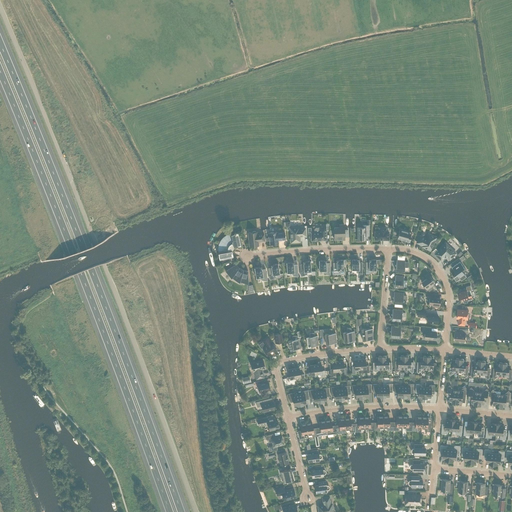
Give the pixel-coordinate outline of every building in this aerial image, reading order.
[(344,230),(344,224),(339,225),(339,227),(334,227),(334,240),(344,239),(344,236),(348,236),(348,230),(344,230)] [(355,239),(366,239),(366,235),(369,235),(369,225),(362,225),(362,227),(357,227),(357,239),(355,239)] [(316,241),(316,240),(326,240),(326,227),(316,227),(314,229),(314,232),(311,232),(311,241),(312,241),(316,241)] [(299,229),(299,228),(290,228),(291,242),(300,241),(299,236),(305,236),(305,228),(299,229)] [(386,232),(386,228),(383,228),(382,228),(380,229),(380,230),(379,232),(375,232),(375,240),(388,240),(388,232),(386,232)] [(409,241),(412,233),(409,232),(400,229),(398,238),(409,241)] [(256,232),(255,231),(253,231),(252,232),(248,233),(250,246),(258,245),(258,242),(265,241),(264,234),(257,234),(257,232),(256,232)] [(242,245),(239,232),(231,234),(231,233),(227,235),(223,237),(220,240),(219,244),(218,248),(218,253),(219,260),(233,257),(232,250),(234,247),(242,245)] [(285,240),(284,232),(277,232),(269,233),(270,244),(278,243),(278,240),(285,240)] [(432,246),(436,237),(429,234),(427,239),(420,236),(417,242),(423,245),(422,246),(430,250),(430,249),(431,249),(432,246)] [(449,259),(455,253),(445,243),(438,251),(435,254),(441,260),(444,257),(447,257),(449,259)] [(336,262),(333,262),(333,274),(334,274),(344,274),(344,270),(344,263),(344,259),(336,259),(336,262)] [(362,274),(362,262),(359,262),(359,259),(351,259),(351,270),(356,270),(356,272),(358,273),(359,274),(361,274),(362,274)] [(365,274),(367,274),(369,274),(370,273),(372,272),(372,270),(376,270),(376,259),(369,259),(369,262),(365,262),(365,274)] [(301,276),(302,276),(304,276),(305,275),(307,274),(307,272),(311,271),(310,260),(303,261),(303,264),(300,264),(301,276)] [(326,263),(326,260),(319,260),(319,271),(324,271),(324,273),(325,274),(327,274),(329,274),(329,275),(330,275),(330,262),(326,263)] [(404,271),(404,267),(408,267),(408,262),(405,262),(405,260),(396,260),(395,270),(398,271),(401,272),(401,271),(404,271)] [(294,264),(294,262),(286,262),(287,273),(291,273),(292,275),(293,276),(295,276),(297,276),(298,276),(297,264),(294,264)] [(461,281),(466,277),(463,273),(466,271),(460,262),(451,268),(456,275),(453,277),(456,281),(459,278),(461,281)] [(270,280),(271,280),(271,279),(273,279),(274,278),(276,277),(275,275),(280,274),(278,263),(270,264),(271,267),(268,268),(270,280)] [(248,283),(248,270),(243,270),(239,267),(236,264),(225,271),(231,278),(239,282),(248,283)] [(262,269),(261,266),(254,267),(256,278),(260,277),(261,279),(262,280),(264,280),(266,280),(267,280),(265,268),(262,269)] [(426,291),(431,288),(435,285),(433,282),(434,282),(428,274),(425,276),(426,278),(421,282),(425,288),(424,289),(426,291)] [(403,287),(404,276),(395,275),(394,286),(403,287)] [(472,290),(470,285),(466,286),(466,288),(461,290),(461,289),(460,290),(460,291),(457,292),(459,298),(462,297),(463,301),(473,299),(470,290),(472,290)] [(403,303),(403,300),(407,300),(406,296),(403,295),(403,293),(394,292),(393,302),(393,303),(403,304),(403,303)] [(439,305),(440,298),(437,298),(437,295),(427,294),(427,297),(429,297),(429,303),(432,304),(432,306),(438,307),(439,305)] [(401,320),(401,318),(405,317),(405,313),(402,312),(402,310),(392,309),(391,319),(391,320),(401,320)] [(468,320),(468,317),(469,317),(469,314),(468,313),(468,311),(458,310),(457,318),(459,319),(458,325),(465,325),(465,319),(468,320)] [(437,323),(438,316),(428,315),(427,322),(437,323)] [(400,337),(401,326),(391,326),(390,336),(390,337),(393,337),(396,338),(396,337),(400,337)] [(436,340),(436,332),(429,332),(430,328),(422,327),(421,333),(424,334),(424,338),(425,339),(425,340),(428,340),(428,339),(436,340)] [(351,331),(351,328),(347,328),(346,332),(343,332),(344,335),(343,336),(343,339),(344,339),(344,342),(345,342),(355,341),(354,331),(351,331)] [(373,340),(372,329),(362,329),(362,333),(361,333),(361,336),(362,336),(362,340),(363,340),(373,340)] [(468,334),(468,330),(460,329),(459,333),(455,332),(455,341),(460,341),(460,342),(464,343),(464,341),(465,342),(466,334),(468,334)] [(314,336),(314,333),(310,333),(310,337),(307,337),(306,337),(307,340),(306,340),(307,343),(308,347),(319,345),(317,335),(314,336)] [(331,333),(328,333),(328,334),(325,334),(325,338),(324,338),(325,341),(326,344),(337,343),(336,333),(331,333)] [(268,338),(258,345),(262,350),(263,349),(267,356),(271,353),(271,354),(274,352),(277,349),(273,344),(275,342),(275,343),(282,342),(281,334),(274,335),(275,339),(271,342),(269,339),(268,338)] [(297,339),(297,336),(292,336),(293,340),(289,340),(288,340),(289,344),(288,344),(289,347),(290,350),(301,348),(299,338),(297,339)] [(379,369),(382,369),(382,356),(379,356),(379,358),(376,358),(376,364),(373,364),(373,372),(375,374),(379,369)] [(382,356),(382,369),(385,369),(390,373),(392,372),(391,363),(388,363),(388,357),(385,357),(385,356),(382,356)] [(404,368),(404,356),(401,356),(401,357),(398,357),(398,363),(395,363),(394,371),(396,373),(401,368),(404,368)] [(404,356),(404,368),(407,369),(412,373),(413,372),(413,363),(410,363),(410,357),(407,357),(407,356),(404,356)] [(426,369),(427,357),(424,356),(424,358),(420,357),(420,363),(417,363),(416,372),(418,373),(423,369),(426,369)] [(427,357),(426,369),(429,369),(433,374),(435,373),(436,364),(432,364),(433,358),(430,358),(430,357),(427,357)] [(360,360),(360,369),(361,373),(369,372),(369,366),(366,366),(365,359),(360,360)] [(459,372),(460,359),(457,359),(457,360),(454,360),(453,366),(450,365),(449,374),(450,375),(456,371),(459,372)] [(460,359),(459,372),(462,372),(466,377),(468,375),(468,367),(465,367),(466,361),(463,361),(463,359),(460,359)] [(264,377),(262,369),(265,368),(263,360),(251,363),(253,371),(254,371),(256,379),(264,377)] [(355,370),(360,369),(360,360),(354,360),(355,366),(351,367),(352,373),(355,373),(355,370)] [(338,362),(339,371),(344,371),(344,374),(348,374),(347,367),(344,368),(343,361),(338,362)] [(480,374),(482,361),(479,361),(479,362),(475,362),(475,368),(472,367),(471,376),(472,378),(477,373),(480,374)] [(482,361),(480,374),(483,374),(488,379),(489,377),(490,369),(487,369),(488,363),(484,363),(484,362),(482,361)] [(335,372),(339,371),(338,362),(332,362),(333,369),(330,369),(330,376),(335,375),(335,372)] [(502,376),(503,363),(500,363),(500,364),(497,364),(496,370),(493,369),(492,378),(494,380),(499,375),(502,376)] [(509,371),(509,365),(506,365),(506,364),(503,363),(502,376),(505,376),(509,381),(511,380),(511,371),(509,371)] [(316,365),(317,374),(320,374),(321,377),(326,377),(325,370),(322,371),(321,364),(316,365)] [(308,376),(317,374),(316,365),(310,366),(311,372),(308,372),(308,376)] [(294,369),(295,378),(304,377),(303,374),(300,374),(299,368),(294,369)] [(287,380),(295,378),(294,369),(288,370),(289,376),(286,377),(287,380)] [(268,395),(267,390),(270,390),(268,382),(258,385),(259,392),(261,392),(262,397),(268,395)] [(361,387),(362,398),(365,398),(364,397),(368,397),(368,393),(371,393),(371,384),(365,384),(365,387),(361,387)] [(383,398),(382,387),(379,387),(378,384),(373,384),(373,393),(376,393),(377,397),(380,397),(380,398),(383,398)] [(382,387),(383,398),(385,398),(385,397),(389,396),(389,392),(392,392),(392,384),(387,384),(386,387),(382,387)] [(403,398),(404,387),(400,386),(399,384),(394,384),(394,392),(397,392),(397,396),(401,396),(401,397),(403,398)] [(404,387),(403,398),(406,398),(406,397),(410,397),(410,392),(413,393),(413,384),(408,384),(407,387),(404,387)] [(424,398),(425,387),(421,387),(421,384),(416,384),(415,393),(418,393),(418,397),(422,397),(422,398),(424,398)] [(340,389),(341,400),(344,400),(344,399),(347,399),(347,394),(350,394),(349,385),(344,386),(344,389),(340,389)] [(362,398),(361,387),(358,388),(357,385),(352,385),(352,394),(356,394),(356,398),(359,398),(359,399),(362,398)] [(425,387),(424,398),(427,398),(427,397),(430,398),(431,394),(434,394),(435,385),(429,385),(428,388),(425,387)] [(456,403),(457,390),(454,390),(450,385),(448,387),(447,395),(450,395),(450,401),(453,401),(453,403),(456,403)] [(341,400),(340,389),(337,389),(336,387),(331,387),(331,396),(335,396),(335,400),(339,399),(339,400),(341,400)] [(457,390),(456,403),(459,403),(459,402),(462,402),(463,396),(466,397),(467,388),(465,387),(460,391),(457,390)] [(477,405),(479,392),(476,392),(471,387),(470,389),(469,397),(472,397),(471,403),(475,403),(474,405),(477,405)] [(319,392),(321,402),(323,402),(323,401),(327,401),(326,397),(329,396),(328,388),(323,388),(323,391),(319,392)] [(321,402),(319,392),(316,392),(315,389),(309,390),(311,399),(314,398),(314,402),(318,402),(318,403),(321,402)] [(479,392),(477,405),(480,405),(480,404),(484,404),(484,398),(487,399),(488,390),(487,389),(482,393),(479,392)] [(499,407),(500,395),(497,394),(493,389),(491,391),(490,399),(494,399),(493,405),(496,406),(496,407),(499,407)] [(298,395),(300,406),(303,405),(303,404),(306,404),(305,399),(309,399),(307,390),(302,391),(302,394),(298,395)] [(500,395),(499,407),(502,407),(502,406),(505,406),(506,401),(509,401),(510,392),(508,391),(503,395),(500,395)] [(300,406),(298,395),(295,395),(294,393),(289,394),(290,402),(293,402),(294,406),(298,405),(298,406),(300,406)] [(269,402),(268,399),(256,402),(257,407),(262,406),(263,412),(275,409),(273,401),(269,402)] [(268,419),(267,417),(257,419),(259,426),(267,424),(268,426),(269,431),(275,429),(275,428),(279,427),(278,423),(276,423),(275,418),(268,419)] [(374,431),(374,422),(370,422),(370,417),(364,418),(364,428),(368,428),(368,431),(374,431)] [(379,427),(383,427),(383,417),(377,417),(377,422),(374,422),(374,431),(380,431),(379,427)] [(393,430),(393,422),(389,422),(389,417),(383,417),(383,427),(387,427),(387,430),(393,430)] [(402,427),(402,417),(396,417),(396,422),(393,422),(393,430),(398,430),(398,427),(402,427)] [(411,431),(412,422),(408,422),(408,417),(402,417),(402,427),(406,427),(406,430),(411,431)] [(421,428),(422,417),(416,417),(415,422),(412,422),(411,431),(417,431),(417,427),(421,428)] [(422,417),(421,428),(425,428),(425,431),(430,432),(431,423),(427,423),(428,418),(422,417)] [(360,428),(364,428),(364,418),(358,418),(358,423),(354,423),(355,432),(361,431),(360,428)] [(346,433),(345,429),(344,419),(338,420),(339,425),(335,425),(336,434),(346,433)] [(355,432),(354,423),(351,424),(350,419),(344,419),(345,429),(349,429),(349,432),(355,432)] [(452,431),(453,420),(448,419),(448,420),(446,420),(445,427),(442,427),(441,433),(447,434),(447,430),(452,431)] [(453,420),(452,431),(456,431),(456,435),(461,435),(462,428),(459,428),(459,422),(457,421),(457,420),(453,420)] [(327,435),(327,431),(325,421),(319,422),(320,427),(316,428),(318,436),(323,435),(327,435)] [(327,435),(336,434),(335,425),(332,426),(331,421),(325,421),(327,431),(327,435)] [(474,433),(475,422),(470,422),(470,423),(468,422),(467,429),(464,429),(463,435),(469,436),(470,433),(474,433)] [(475,422),(474,433),(478,433),(478,437),(484,437),(484,431),(481,430),(482,424),(479,423),(479,422),(475,422)] [(318,436),(316,428),(313,428),(312,423),(306,424),(308,434),(312,434),(312,437),(318,436)] [(304,435),(308,434),(306,424),(300,425),(301,430),(297,431),(299,439),(305,438),(304,435)] [(496,435),(497,424),(492,424),(492,425),(490,424),(489,431),(486,431),(486,437),(491,438),(492,435),(496,435)] [(497,424),(496,435),(500,436),(500,439),(506,439),(506,433),(503,432),(504,426),(501,426),(502,425),(497,424)] [(273,434),(265,436),(266,440),(268,439),(269,442),(272,441),(273,445),(269,446),(270,451),(278,449),(277,446),(284,444),(282,436),(274,438),(273,434)] [(421,447),(421,444),(414,444),(414,447),(414,449),(412,449),(411,450),(411,451),(411,452),(412,453),(414,453),(414,455),(415,455),(415,457),(419,457),(419,455),(424,455),(425,455),(425,447),(421,447)] [(449,461),(450,449),(446,449),(446,446),(440,445),(440,452),(443,452),(442,459),(444,459),(444,460),(449,461)] [(450,449),(449,461),(453,461),(454,460),(456,460),(456,453),(460,454),(460,446),(455,445),(454,450),(450,449)] [(471,463),(472,452),(468,451),(468,448),(462,447),(462,454),(465,454),(464,461),(467,461),(466,462),(471,463)] [(318,453),(317,449),(310,450),(311,454),(307,454),(309,462),(314,461),(315,463),(319,462),(318,460),(319,460),(319,459),(320,458),(321,457),(322,456),(321,455),(320,454),(319,454),(318,453)] [(472,452),(471,463),(476,463),(476,462),(478,462),(478,456),(482,456),(482,449),(477,449),(476,452),(472,452)] [(493,465),(494,454),(490,453),(490,450),(484,449),(484,456),(487,456),(486,463),(489,463),(489,464),(493,465)] [(494,454),(493,465),(498,465),(498,464),(500,464),(501,458),(504,458),(504,451),(499,451),(498,454),(494,454)] [(287,456),(286,452),(278,454),(281,465),(288,463),(287,459),(288,459),(287,456)] [(420,463),(420,460),(413,460),(413,463),(412,463),(412,465),(411,465),(410,465),(409,467),(410,468),(411,469),(412,469),(412,471),(413,471),(413,472),(417,473),(417,471),(423,471),(423,463),(420,463)] [(322,468),(321,465),(314,466),(315,469),(311,470),(312,478),(313,478),(313,477),(318,477),(318,478),(322,478),(322,476),(323,476),(323,474),(324,474),(325,473),(325,472),(325,471),(324,470),(322,470),(322,468)] [(283,483),(294,480),(291,469),(280,471),(283,483)] [(422,487),(422,479),(418,479),(418,476),(410,476),(410,479),(411,479),(411,481),(410,481),(408,481),(408,483),(408,484),(409,485),(411,485),(411,487),(412,487),(412,488),(416,488),(416,487),(421,487),(422,487)] [(452,493),(453,484),(450,483),(450,480),(440,479),(442,480),(441,492),(442,492),(442,490),(449,491),(449,493),(452,493)] [(326,484),(325,481),(318,482),(319,485),(315,486),(316,493),(322,492),(322,494),(326,493),(326,492),(327,491),(327,490),(328,490),(329,489),(329,487),(329,486),(327,485),(326,486),(326,484)] [(470,493),(471,485),(467,485),(468,482),(458,481),(457,481),(460,481),(459,494),(459,492),(466,493),(466,492),(470,493)] [(475,485),(474,489),(477,490),(476,496),(476,497),(483,498),(483,494),(484,494),(487,494),(488,487),(485,487),(485,483),(475,482),(475,483),(477,483),(477,486),(475,485)] [(505,496),(505,488),(502,488),(502,485),(492,484),(495,484),(494,497),(494,495),(501,496),(505,496)] [(284,491),(283,487),(275,489),(277,495),(282,494),(284,500),(291,498),(292,499),(294,498),(295,498),(296,497),(294,489),(284,491)] [(416,495),(417,491),(407,490),(407,494),(405,494),(405,504),(409,504),(409,505),(414,505),(414,504),(420,504),(420,495),(416,495)] [(330,504),(329,496),(322,497),(323,505),(318,506),(318,511),(332,511),(332,504),(330,504)]
